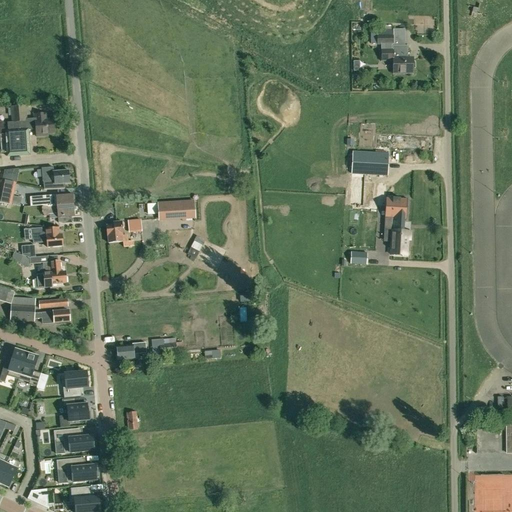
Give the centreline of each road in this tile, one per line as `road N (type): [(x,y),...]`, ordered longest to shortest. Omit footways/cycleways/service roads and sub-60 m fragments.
road 1 (unclassified): [(454,511),(446,0)]
road 2 (residential): [(68,0),(101,365)]
road 3 (residential): [(101,365),(114,511)]
